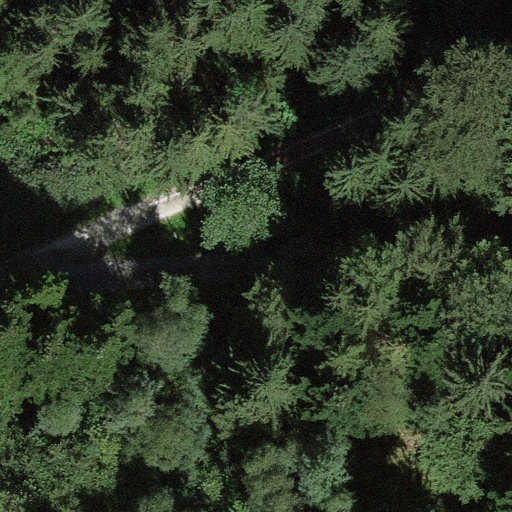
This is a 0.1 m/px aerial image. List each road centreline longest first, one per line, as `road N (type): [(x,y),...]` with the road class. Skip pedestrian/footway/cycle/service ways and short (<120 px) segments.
road 1 (track): [(6,281),(511,48)]
road 2 (unclassified): [(0,282),(511,253)]
